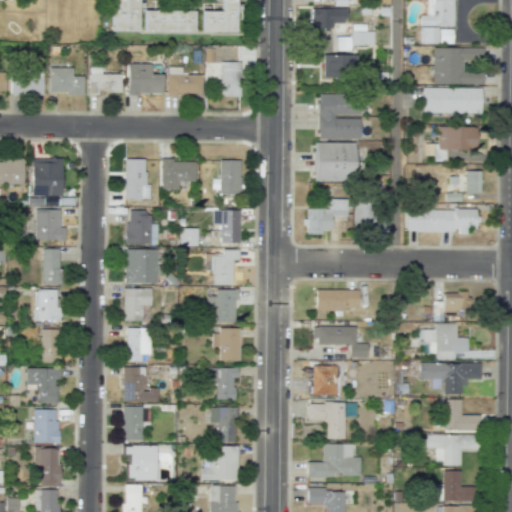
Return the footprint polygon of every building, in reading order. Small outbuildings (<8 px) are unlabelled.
[(110,0),(110,31),(138,31),(137,0),(110,0)] [(235,0),(220,0),(221,11),(201,11),(201,32),(235,32),(235,0)] [(424,0),(425,14),(418,14),(418,26),(452,25),(451,0),(424,0)] [(310,27),(331,28),(331,23),(344,23),(344,7),(310,7),(310,27)] [(194,11),(143,10),(142,32),(193,33),(194,11)] [(372,45),(372,31),(364,31),(364,24),(350,24),(350,36),(335,36),(335,50),(349,49),(349,45),(372,45)] [(419,43),(451,43),(451,28),(419,28),(419,43)] [(481,72),(460,71),(461,59),(480,60),(480,48),(431,47),(431,83),(481,84),(481,72)] [(351,54),(321,54),(320,77),(350,78),(351,54)] [(218,96),(239,96),(239,61),(218,62),(218,96)] [(149,63),(126,63),(125,93),(160,94),(161,74),(149,73),(149,63)] [(100,74),(100,66),(87,67),(87,94),(97,94),(97,91),(119,91),(119,73),(100,74)] [(81,94),(81,76),(70,75),(71,68),(47,67),(47,93),(81,94)] [(180,74),(180,67),(165,67),(165,94),(200,94),(200,74),(180,74)] [(8,94),(41,95),(41,69),(8,68),(8,94)] [(479,88),(421,87),(420,113),(479,114),(479,88)] [(316,139),(357,139),(357,116),(359,116),(359,95),(317,94),(316,139)] [(474,126),(435,126),(435,143),(424,144),(424,155),(431,155),(431,161),(445,161),(445,150),(474,149),(474,126)] [(353,142),(312,143),(313,181),(353,180),(353,142)] [(30,196),(60,195),(59,158),(29,158),(30,196)] [(143,158),(122,159),(123,199),(148,199),(148,183),(143,183),(143,158)] [(0,183),(21,184),(21,159),(0,159),(0,183)] [(210,193),(238,193),(238,159),(217,160),(217,177),(210,177),(210,193)] [(176,190),(177,181),(194,182),(195,162),(159,160),(158,189),(176,190)] [(479,170),(463,170),(463,192),(480,192),(479,170)] [(303,208),(303,233),(321,233),(321,230),(329,230),(329,216),(345,216),(345,199),(327,199),(327,208),(303,208)] [(385,229),(386,212),(368,212),(369,203),(352,202),(351,228),(385,229)] [(58,209),(33,209),(32,240),(62,240),(63,227),(58,227),(58,209)] [(237,243),(237,210),(209,209),(209,237),(218,237),(218,242),(237,243)] [(404,231),(456,232),(456,234),(466,234),(466,228),(475,229),(475,210),(405,209),(404,231)] [(123,244),(155,244),(155,223),(149,223),(149,211),(127,211),(127,223),(123,223),(123,244)] [(177,245),(195,246),(195,228),(178,228),(177,245)] [(40,284),(57,284),(57,248),(39,248),(40,284)] [(154,283),(154,249),(123,248),(122,283),(154,283)] [(230,284),(231,260),(237,260),(237,249),(220,249),(220,253),(202,253),(202,270),(211,271),(210,284),(230,284)] [(121,288),(121,320),(141,320),(140,305),(150,305),(150,288),(121,288)] [(32,289),(32,320),(56,320),(57,289),(32,289)] [(214,289),(213,295),(204,295),(204,308),(214,308),(213,321),(233,322),(234,289),(214,289)] [(356,290),(313,289),(313,309),(356,310),(356,290)] [(465,292),(441,292),(441,312),(465,312),(465,292)] [(465,337),(453,338),(453,323),(432,324),(432,329),(420,329),(420,343),(426,343),(426,351),(434,351),(434,359),(451,359),(451,352),(465,352),(465,337)] [(353,326),(312,326),(312,344),(348,344),(347,358),(364,358),(365,343),(352,343),(353,326)] [(148,354),(148,328),(122,327),(121,361),(140,361),(140,354),(148,354)] [(57,362),(58,329),(39,328),(39,362),(57,362)] [(237,329),(210,329),(209,346),(216,346),(216,360),(236,361),(237,329)] [(478,362),(417,362),(417,378),(428,378),(428,388),(440,388),(440,393),(459,393),(459,385),(464,385),(464,378),(478,378),(478,362)] [(310,394),(333,394),(334,365),(310,365),(310,394)] [(58,368),(23,367),(23,384),(35,384),(34,403),(54,403),(55,378),(58,378),(58,368)] [(155,402),(155,389),(142,389),(142,367),(121,367),(120,401),(155,402)] [(205,368),(205,383),(213,383),(214,400),(232,399),(231,377),(235,377),(235,367),(205,368)] [(459,399),(442,399),(442,430),(477,431),(477,415),(458,414),(459,399)] [(324,438),(342,439),(343,401),(305,400),(305,420),(324,421),(324,438)] [(120,406),(120,440),(139,440),(140,406),(120,406)] [(214,422),(214,441),(233,442),(234,407),(208,407),(207,422),(214,422)] [(30,442),(55,442),(55,409),(31,409),(30,442)] [(458,463),(458,450),(475,450),(475,434),(424,434),(424,447),(432,447),(433,463),(458,463)] [(305,476),(357,476),(358,456),(350,456),(350,444),(320,443),(320,461),(305,461),(305,476)] [(154,446),(121,445),(121,454),(126,454),(125,479),(153,480),(154,446)] [(198,468),(197,480),(235,480),(235,446),(206,446),(206,468),(198,468)] [(56,447),(31,448),(32,467),(38,467),(38,486),(57,486),(56,447)] [(433,484),(433,501),(471,501),(471,486),(458,486),(458,470),(440,470),(440,484),(433,484)] [(138,511),(138,484),(120,485),(120,511),(138,511)] [(233,511),(233,485),(206,485),(206,511),(233,511)] [(55,511),(55,489),(32,489),(32,510),(37,510),(37,511),(55,511)] [(305,489),(305,504),(324,505),(323,511),(341,511),(342,489),(305,489)]
